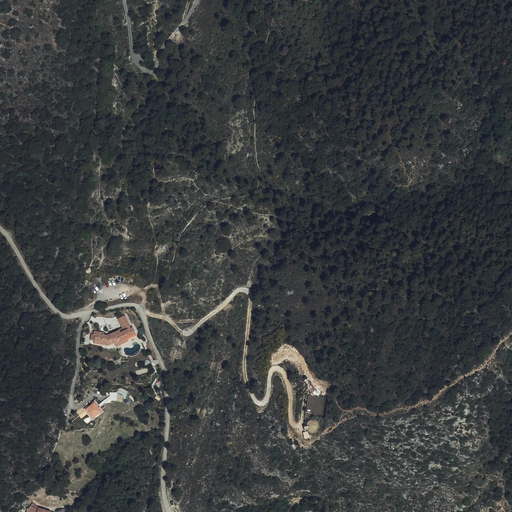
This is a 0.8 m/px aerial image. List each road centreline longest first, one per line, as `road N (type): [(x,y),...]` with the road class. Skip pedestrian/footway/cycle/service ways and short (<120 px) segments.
road 1 (residential): [(170,511),(163,496),(164,370),(142,312),(125,305),(64,316),(0,229)]
road 2 (track): [(125,0),(135,60),(148,71),(198,0)]
